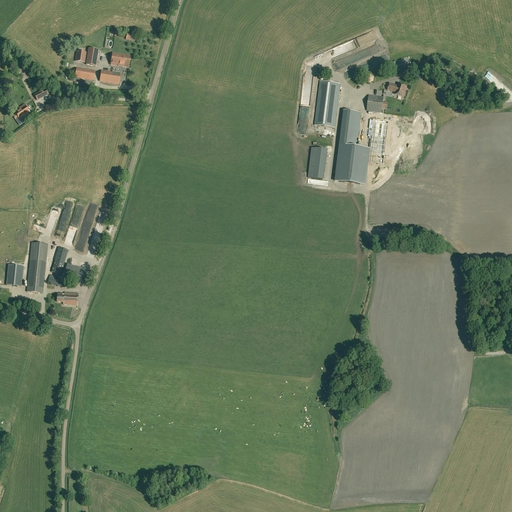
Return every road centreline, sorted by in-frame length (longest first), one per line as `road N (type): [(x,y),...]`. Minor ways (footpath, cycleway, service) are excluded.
road 1 (unclassified): [(0,308),(79,322),(179,0)]
road 2 (track): [(63,511),(76,323)]
